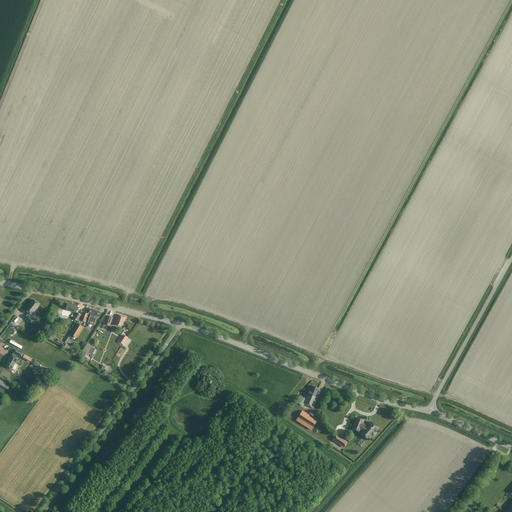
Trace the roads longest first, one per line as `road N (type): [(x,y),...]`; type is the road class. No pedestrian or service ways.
road 1 (tertiary): [(429,412),(180,324)]
road 2 (unclassified): [(41,511),(180,324)]
road 3 (tertiary): [(180,324),(0,283)]
road 4 (unclassified): [(429,412),(511,257)]
